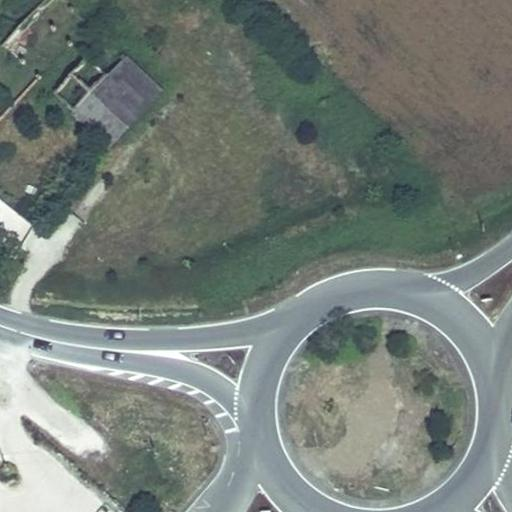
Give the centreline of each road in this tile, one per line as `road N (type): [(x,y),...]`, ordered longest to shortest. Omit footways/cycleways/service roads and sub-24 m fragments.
road 1 (secondary): [(293,319),(111,350)]
road 2 (secondary): [(111,350),(208,377),(258,424)]
road 3 (primary): [(420,293),(353,287),(293,319)]
